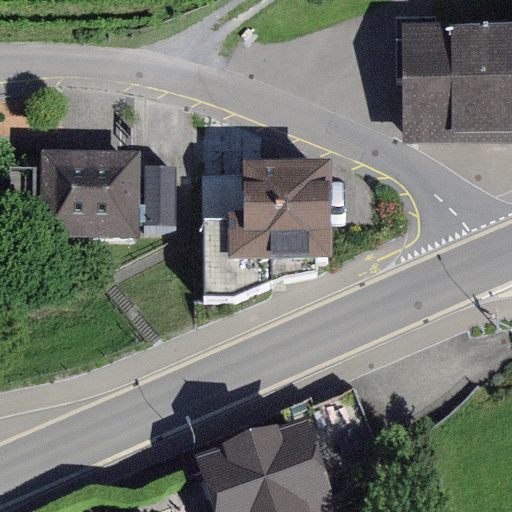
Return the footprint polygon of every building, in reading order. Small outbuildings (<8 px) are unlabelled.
[(511,27),(404,30),(409,147),(511,144),(511,27)] [(151,166),(50,167),(51,242),(152,241),(151,166)] [(200,238),(200,172),(159,172),(160,239),(200,238)] [(348,184),(241,180),(238,265),(346,268),(348,184)] [(354,511),(327,431),(203,474),(216,511),(354,511)]
